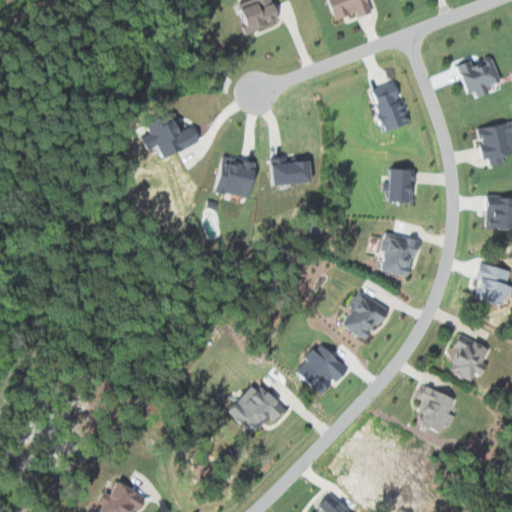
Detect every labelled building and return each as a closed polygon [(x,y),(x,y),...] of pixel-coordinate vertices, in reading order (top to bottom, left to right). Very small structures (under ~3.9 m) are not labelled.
[(251,0),(238,4),(246,33),(282,23),(275,0),(251,0)] [(333,0),(339,19),(359,13),(361,18),(375,14),(370,0),(333,0)] [(473,93),(479,90),(482,97),(492,93),(490,86),(503,81),(495,61),(475,68),(472,61),(459,66),(465,80),(468,79),(473,93)] [(168,159),(202,142),(195,127),(186,132),(178,116),(163,123),(161,117),(147,124),(152,134),(146,137),(152,149),(161,145),(168,159)] [(511,121),(480,128),(486,160),(491,159),(493,166),(506,164),(505,156),(511,155),(511,121)] [(215,191),(254,197),(259,163),(220,157),(215,191)] [(279,186),(316,182),(313,158),(276,162),(279,186)] [(417,203),(418,170),(395,169),(394,202),(417,203)] [(511,197),(489,197),(488,228),(511,228),(511,197)] [(351,307),(354,308),(345,326),(373,342),(390,309),(359,292),(351,307)] [(451,369),(473,382),(478,373),(485,377),(490,367),(484,363),(492,349),(463,333),(448,358),(455,362),(451,369)] [(272,417),(278,422),(290,409),(258,382),(232,413),(257,435),(272,417)] [(452,429),(458,416),(452,413),(459,399),(424,383),(418,397),(426,401),(416,422),(443,434),(447,426),(452,429)] [(137,511),(146,495),(116,480),(99,511),(137,511)]
